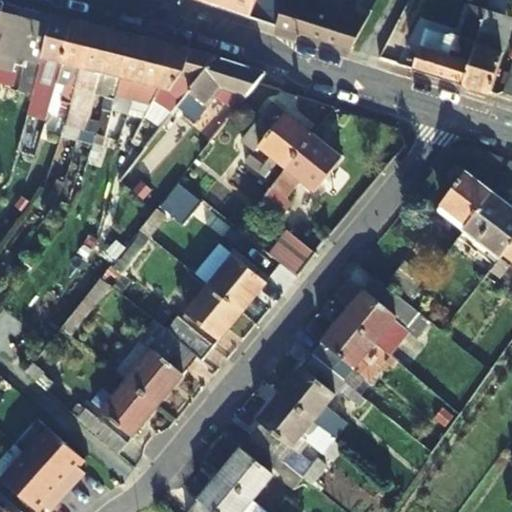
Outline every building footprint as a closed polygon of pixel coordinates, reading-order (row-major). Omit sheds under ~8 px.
[(255,0),(203,0),(251,15),(255,0)] [(305,8),(311,0),(255,0),(251,15),(280,25),(287,2),(305,8)] [(305,8),(297,31),(350,48),(370,12),(346,0),(344,0),(342,5),(335,17),(305,8)] [(342,5),(335,3),(326,0),(311,0),(305,8),(335,17),(342,5)] [(487,1),(487,0),(477,0),(475,6),(469,5),(459,37),(447,34),(441,52),(419,45),(413,68),(463,83),(464,80),(487,1)] [(463,83),(491,92),(503,49),(490,45),(498,19),(502,5),(487,1),(464,80),(463,83)] [(305,8),(287,2),(280,25),(297,31),(305,8)] [(48,32),(42,57),(40,65),(27,113),(47,118),(57,80),(72,21),(52,16),(48,32)] [(490,45),(503,49),(511,24),(498,19),(490,45)] [(0,20),(0,53),(27,61),(29,54),(42,57),(48,32),(0,20)] [(72,21),(57,80),(71,83),(61,123),(68,125),(93,26),(72,21)] [(93,26),(68,125),(75,127),(85,90),(90,74),(100,76),(111,31),(93,26)] [(111,31),(100,76),(94,97),(106,100),(97,132),(105,134),(131,36),(111,31)] [(131,36),(105,134),(112,136),(125,95),(132,97),(136,85),(150,41),(131,36)] [(161,91),(174,47),(150,41),(136,85),(154,89),(128,141),(134,142),(149,113),(153,107),(161,91)] [(185,98),(216,58),(174,47),(161,91),(185,98)] [(29,54),(27,61),(40,65),(42,57),(29,54)] [(265,74),(216,58),(185,98),(176,108),(196,123),(221,92),(245,99),(265,74)] [(503,91),(511,94),(511,63),(503,91)] [(287,169),(315,135),(272,102),(243,139),(257,151),(260,147),(271,156),(258,172),(266,178),(279,162),(287,169)] [(149,113),(155,116),(158,110),(153,107),(149,113)] [(149,113),(134,142),(141,143),(155,116),(149,113)] [(344,158),(315,135),(287,169),(273,186),(290,199),(303,182),(317,192),(344,158)] [(467,226),(492,194),(464,173),(439,204),(467,226)] [(200,201),(180,184),(170,195),(190,212),(200,201)] [(467,226),(463,231),(498,258),(502,253),(511,241),(511,210),(492,194),(467,226)] [(166,214),(158,207),(154,213),(140,229),(143,231),(148,235),(166,214)] [(266,251),(296,276),(315,253),(285,229),(266,251)] [(511,241),(502,253),(509,259),(511,261),(511,241)] [(498,258),(486,273),(494,279),(509,259),(502,253),(498,258)] [(208,285),(242,312),(266,282),(233,255),(208,285)] [(408,299),(424,278),(404,261),(385,285),(406,302),(408,299)] [(432,323),(406,302),(385,285),(375,277),(344,316),(377,343),(391,353),(409,330),(396,320),(398,316),(421,335),(432,323)] [(71,334),(110,284),(105,280),(102,278),(62,327),(65,329),(71,334)] [(242,312),(208,285),(186,312),(184,311),(167,332),(179,341),(198,357),(202,361),(242,312)] [(311,356),(345,383),(377,343),(344,316),(311,356)] [(198,357),(179,341),(176,346),(163,336),(126,380),(158,406),(198,357)] [(280,394),(335,439),(348,424),(327,406),(345,383),(311,356),(280,394)] [(44,371),(34,362),(28,370),(26,372),(36,381),(44,371)] [(158,406),(126,380),(110,400),(99,392),(90,403),(133,437),(158,406)] [(340,390),(347,396),(352,389),(345,384),(340,390)] [(367,401),(352,389),(347,396),(362,407),(367,401)] [(323,454),(335,439),(280,394),(258,421),(260,424),(251,435),(284,462),(312,484),(327,466),(317,458),(313,463),(293,446),(302,436),(323,454)] [(107,424),(97,435),(118,454),(128,442),(107,424)] [(85,461),(49,428),(26,455),(69,494),(86,474),(78,467),(85,461)] [(284,462),(251,435),(221,473),(253,500),(284,462)] [(26,455),(2,481),(36,511),(38,511),(44,506),(49,511),(52,511),(69,494),(26,455)] [(267,511),(253,500),(221,473),(189,511),(267,511)]
